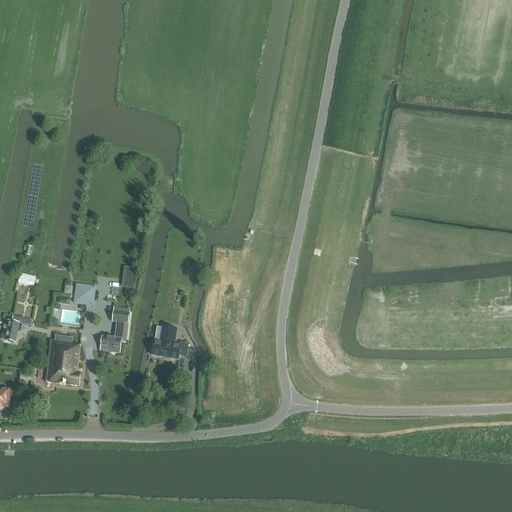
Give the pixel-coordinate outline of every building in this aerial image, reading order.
[(19,278),(36,281),(38,271),(22,267),(19,278)] [(27,292),(28,281),(20,280),(19,291),(27,292)] [(77,285),(74,305),(94,308),(97,288),(77,285)] [(175,290),(175,299),(184,299),(185,290),(175,290)] [(129,323),(131,310),(114,309),(113,321),(128,322),(129,323)] [(2,341),(11,343),(16,323),(32,327),(33,322),(13,318),(12,322),(6,321),(2,341)] [(155,341),(152,356),(179,360),(179,357),(186,358),(186,357),(194,359),(195,351),(188,350),(189,344),(181,343),(181,346),(175,345),(177,330),(163,327),(161,342),(155,341)] [(50,343),(45,385),(79,389),(80,375),(77,374),(80,347),(72,346),(72,345),(71,345),(72,340),(55,338),(54,343),(50,343)] [(122,343),(102,340),(101,352),(121,354),(122,344),(122,343)] [(0,392),(0,410),(10,410),(10,400),(12,399),(12,395),(10,394),(10,393),(0,392)]
